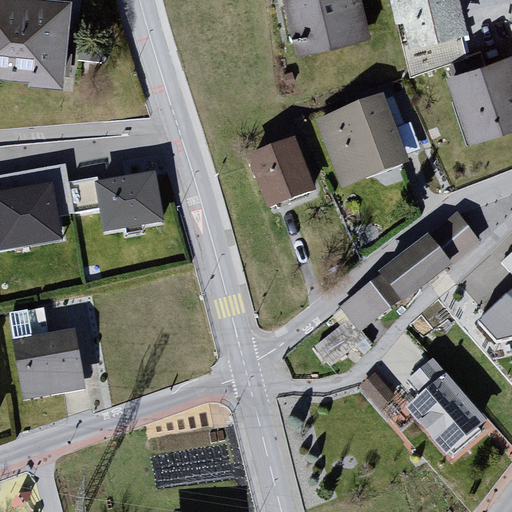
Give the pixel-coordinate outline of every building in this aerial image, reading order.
[(81,2),(58,0),(0,0),(0,74),(72,82),(81,2)] [(283,0),(299,60),(373,41),(362,0),(283,0)] [(463,41),(475,38),(463,0),(391,0),(388,1),(412,80),(470,63),(463,41)] [(511,58),(450,79),(472,145),(511,131),(511,58)] [(389,101),(316,126),(339,193),(412,169),(389,101)] [(319,193),(298,142),(251,161),(272,213),(319,193)] [(154,170),(94,181),(103,233),(164,223),(154,170)] [(52,181),(0,190),(0,252),(64,239),(52,181)] [(405,307),(482,246),(460,219),(385,279),(405,307)] [(511,252),(503,259),(511,271),(511,252)] [(366,335),(405,307),(385,279),(340,312),(351,326),(360,339),(366,335)] [(511,302),(483,308),(492,348),(511,343),(511,302)] [(10,318),(27,405),(91,393),(79,335),(54,340),(48,311),(10,318)] [(360,339),(351,326),(317,350),(331,370),(371,342),(366,335),(360,339)] [(455,463),(495,429),(437,361),(409,385),(425,403),(412,414),(455,463)] [(378,372),(362,386),(381,408),(397,394),(378,372)] [(0,418),(8,417),(0,373),(0,418)]
